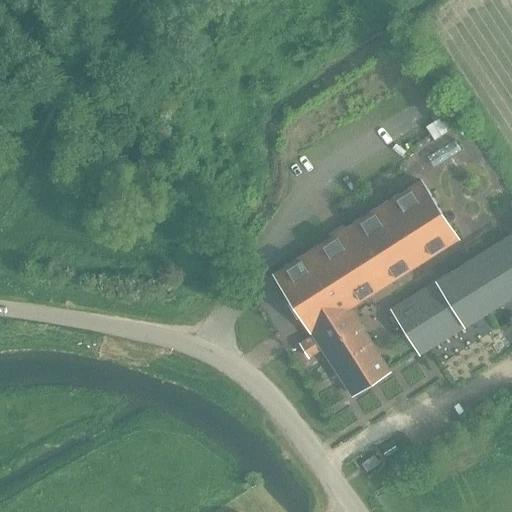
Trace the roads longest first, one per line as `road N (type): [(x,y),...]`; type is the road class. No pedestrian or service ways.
road 1 (unclassified): [(357,511),(253,381),(212,354),(92,320),(0,308)]
road 2 (unknown): [(212,354),(262,255),(307,193),(383,129)]
road 3 (unknown): [(147,0),(58,101),(0,209)]
road 4 (unknown): [(511,348),(311,449)]
